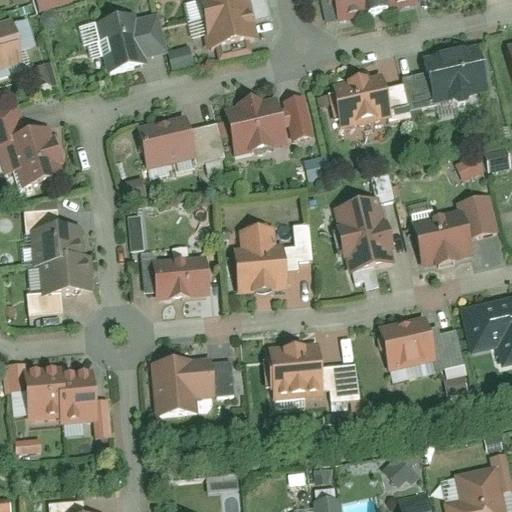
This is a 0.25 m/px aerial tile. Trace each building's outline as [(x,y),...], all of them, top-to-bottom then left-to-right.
[(65,0),(39,0),(43,13),(67,6),(65,0)] [(197,0),(208,51),(253,41),(249,25),(267,21),(262,0),(197,0)] [(331,0),(337,23),(422,2),(420,0),(331,0)] [(148,60),(169,55),(159,14),(138,20),(137,14),(98,24),(110,74),(149,64),(148,60)] [(0,70),(27,64),(16,21),(0,24),(0,70)] [(430,74),(437,103),(493,89),(481,45),(426,59),(430,74)] [(40,90),(53,88),(49,66),(37,68),(40,90)] [(334,87),(344,129),(395,117),(388,89),(384,74),(334,87)] [(406,85),(412,109),(437,103),(430,74),(405,80),(406,85)] [(406,85),(388,89),(395,117),(397,124),(415,119),(412,109),(406,85)] [(225,110),(237,157),(292,143),(280,96),(225,110)] [(308,98),(286,103),(296,142),(318,137),(308,98)] [(25,190),(68,178),(53,127),(29,134),(21,106),(0,112),(0,151),(0,152),(7,176),(20,173),(25,190)] [(138,128),(149,171),(199,159),(191,131),(187,115),(138,128)] [(218,124),(191,131),(199,159),(201,168),(228,161),(218,124)] [(493,175),(511,170),(511,157),(511,151),(488,156),(493,175)] [(452,166),(458,184),(480,177),(474,159),(452,166)] [(382,201),(383,205),(399,202),(393,176),(378,180),(382,201)] [(467,214),(473,241),(502,234),(494,196),(464,203),(467,214)] [(351,275),(397,265),(383,205),(382,201),(336,211),(351,275)] [(35,232),(60,230),(59,213),(26,215),(27,232),(35,232)] [(424,269),(476,257),(473,241),(467,214),(415,226),(424,269)] [(141,253),(139,218),(125,219),(127,254),(141,253)] [(296,226),(299,263),(316,262),(313,225),(296,226)] [(45,262),(87,260),(85,229),(60,230),(35,232),(36,263),(45,262)] [(236,250),(240,296),(289,293),(286,246),(279,247),(278,229),(241,232),(242,250),(236,250)] [(159,302),(213,298),(210,256),(156,261),(159,302)] [(45,262),(47,296),(61,295),(96,294),(95,260),(87,260),(45,262)] [(62,314),(61,295),(47,296),(30,297),(31,315),(62,314)] [(511,298),(464,311),(476,356),(499,350),(504,370),(511,368),(511,298)] [(380,330),(391,373),(438,361),(432,339),(427,318),(380,330)] [(457,333),(432,339),(438,361),(441,372),(466,366),(457,333)] [(322,349),(273,352),(277,401),(326,398),(324,369),(322,349)] [(153,365),(157,419),(201,416),(199,401),(217,400),(214,364),(214,360),(153,365)] [(214,364),(217,400),(237,399),(234,362),(214,364)] [(13,390),(29,389),(28,374),(27,364),(11,366),(13,390)] [(360,366),(324,369),(326,398),(326,405),(363,403),(360,366)] [(31,422),(64,420),(61,375),(60,371),(28,374),(29,389),(31,422)] [(64,425),(100,423),(99,402),(97,372),(61,375),(64,420),(64,425)] [(111,401),(99,402),(100,423),(102,440),(114,439),(111,401)] [(14,457),(39,455),(38,444),(13,445),(14,457)] [(499,469),(504,494),(511,492),(511,468),(509,456),(497,459),(499,469)] [(448,511),(508,511),(504,494),(499,469),(458,478),(463,500),(447,504),(448,511)] [(435,511),(432,492),(403,498),(405,511),(435,511)] [(13,511),(13,500),(0,501),(0,511),(13,511)] [(315,511),(340,511),(340,501),(314,504),(315,511)] [(85,511),(85,503),(51,506),(51,511),(85,511)]
